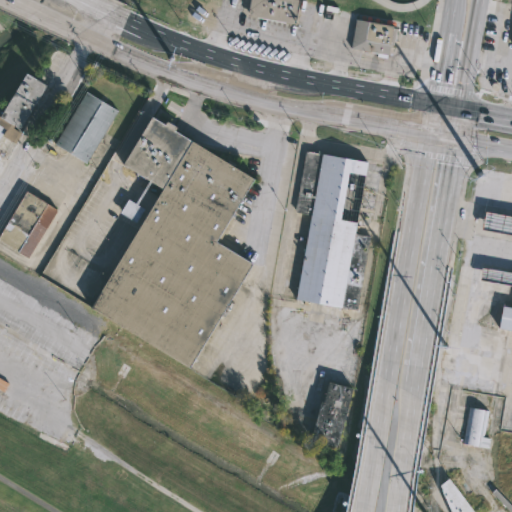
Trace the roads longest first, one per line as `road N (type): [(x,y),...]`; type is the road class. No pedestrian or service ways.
road 1 (residential): [(0,185),(110,12)]
road 2 (secondary): [(397,315),(362,511)]
road 3 (secondary): [(424,154),(397,315)]
road 4 (secondary): [(422,318),(449,158)]
road 5 (secondary): [(451,141),(478,0)]
road 6 (primary): [(431,103),(295,77)]
road 7 (secondary): [(389,511),(411,382)]
